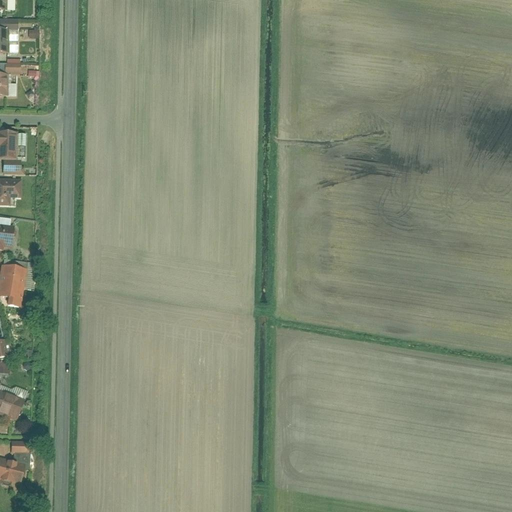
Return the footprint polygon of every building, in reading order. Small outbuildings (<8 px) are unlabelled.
[(8,30),(0,30),(0,54),(8,55),(8,30)] [(0,160),(16,161),(16,134),(0,133),(0,160)] [(0,207),(10,208),(10,200),(21,200),(21,181),(0,180),(0,207)] [(0,229),(0,255),(3,256),(3,252),(11,253),(14,231),(0,229)] [(27,273),(0,269),(0,270),(0,301),(5,302),(4,311),(22,314),(27,273)] [(23,352),(23,360),(31,360),(31,352),(23,352)] [(0,362),(0,375),(8,376),(10,364),(0,362)] [(0,391),(0,416),(16,423),(25,401),(0,391)] [(11,444),(11,454),(29,455),(30,444),(11,444)] [(0,460),(0,483),(19,489),(25,467),(0,460)]
